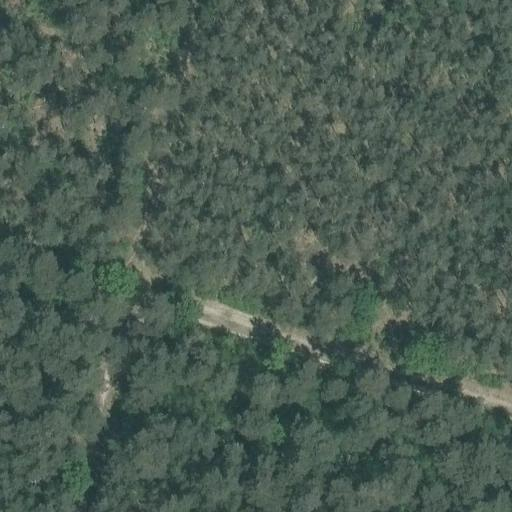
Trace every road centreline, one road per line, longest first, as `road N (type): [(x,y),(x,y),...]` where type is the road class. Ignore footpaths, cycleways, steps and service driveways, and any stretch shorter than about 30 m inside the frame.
road 1 (unknown): [(89,247),(511,374)]
road 2 (track): [(122,284),(162,283),(511,406)]
road 3 (track): [(87,511),(139,292),(122,284)]
